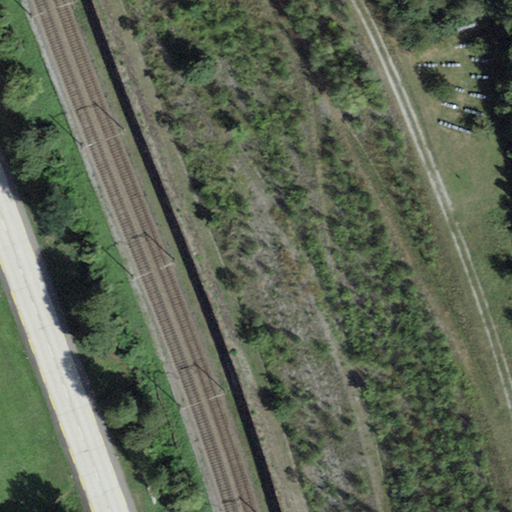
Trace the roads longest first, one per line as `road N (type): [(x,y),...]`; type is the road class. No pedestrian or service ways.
road 1 (track): [(110,0),(297,511)]
road 2 (track): [(354,0),(511,378)]
road 3 (primary): [(107,511),(0,221)]
